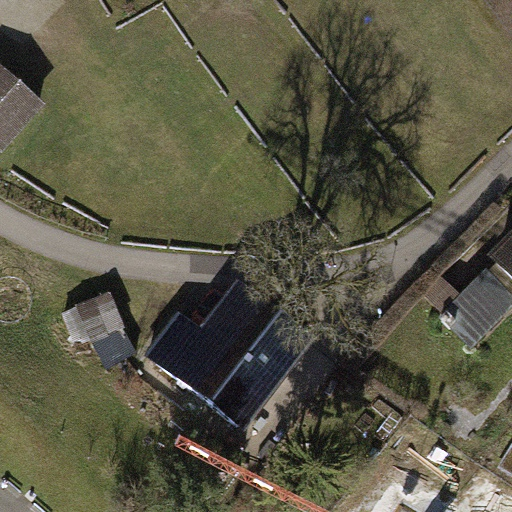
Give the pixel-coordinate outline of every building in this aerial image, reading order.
[(0,65),(0,149),(5,153),(46,106),(0,65)] [(511,242),(487,267),(511,290),(511,242)] [(11,275),(79,293),(85,267),(18,250),(11,275)] [(203,330),(181,314),(148,358),(247,432),(249,426),(315,342),(238,284),(203,330)] [(511,431),(491,466),(511,478),(511,431)]
